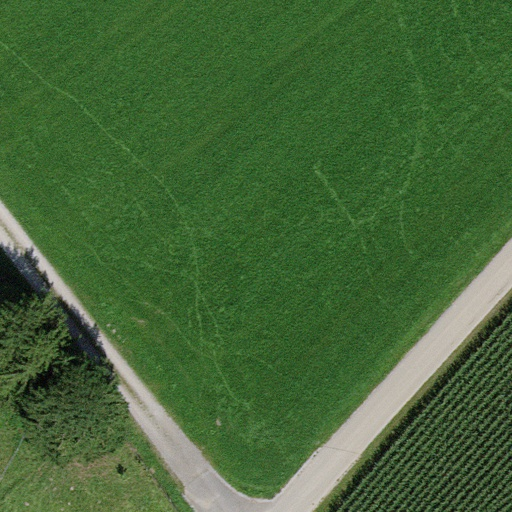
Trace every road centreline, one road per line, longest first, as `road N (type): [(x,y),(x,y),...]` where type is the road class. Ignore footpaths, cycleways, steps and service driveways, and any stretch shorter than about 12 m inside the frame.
road 1 (track): [(218,511),(0,217)]
road 2 (unclassified): [(293,511),(511,268)]
